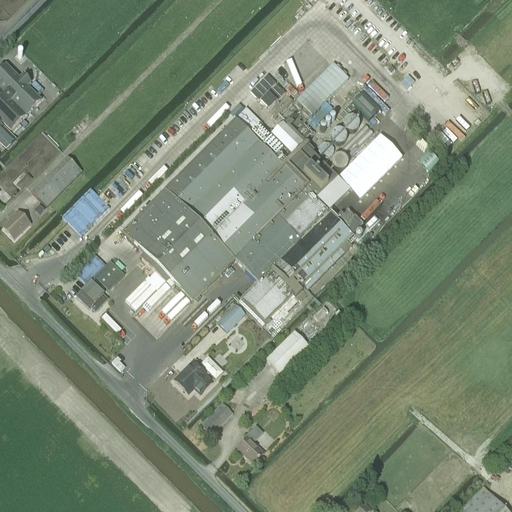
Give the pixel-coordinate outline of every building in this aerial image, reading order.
[(296,102),(293,105),(309,120),(311,117),(348,81),(332,65),(296,102)] [(0,71),(0,123),(9,133),(40,103),(26,89),(30,85),(25,80),(22,78),(19,81),(5,67),(0,71)] [(276,87),(259,104),(268,112),(285,95),(276,87)] [(275,120),(292,103),(289,99),(271,117),(275,120)] [(311,124),(315,128),(318,124),(322,128),(325,124),(330,128),(336,122),(331,118),(343,106),(336,99),(311,124)] [(352,238),(328,215),(315,201),(336,180),(302,146),(285,164),(279,157),(275,161),(235,121),(164,192),(121,235),(145,258),(141,262),(165,285),(168,282),(192,305),(227,270),(228,271),(230,269),(229,268),(234,263),(257,285),(240,302),(264,326),(352,238)] [(270,138),(291,158),(302,146),(282,126),(270,138)] [(46,209),(81,174),(67,160),(32,195),(46,209)] [(35,211),(40,216),(44,212),(39,206),(35,211)] [(13,242),(29,226),(17,213),(10,220),(12,221),(2,230),(13,242)] [(113,288),(124,277),(110,263),(94,279),(108,293),(113,288)] [(102,297),(103,296),(95,289),(98,286),(93,281),(76,299),(89,311),(90,310),(95,314),(107,302),(102,297)] [(235,307),(216,326),(226,335),(244,316),(235,307)] [(317,321),(327,312),(323,308),(313,317),(317,321)] [(293,334),(265,362),(279,377),(308,349),(293,334)] [(188,397),(193,391),(200,397),(223,374),(207,359),(197,369),(192,364),(191,365),(193,366),(183,376),(181,375),(173,383),(188,397)] [(115,361),(111,365),(120,374),(124,369),(115,361)] [(211,437),(232,416),(222,406),(201,427),(211,437)] [(237,450),(252,465),(256,461),(257,461),(258,460),(258,459),(262,455),(252,445),(261,435),(254,428),(244,439),(246,441),(237,450)] [(504,511),(483,490),(461,511),(504,511)]
